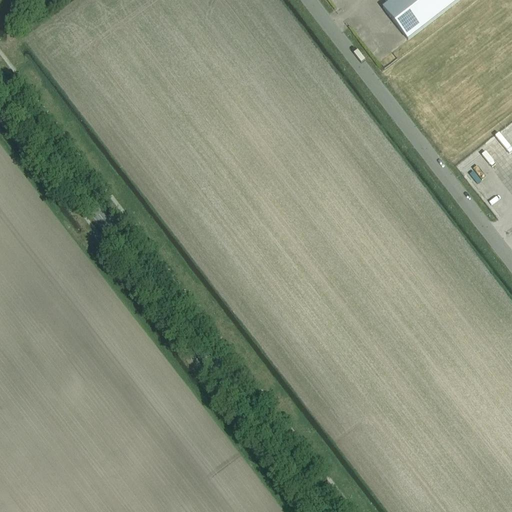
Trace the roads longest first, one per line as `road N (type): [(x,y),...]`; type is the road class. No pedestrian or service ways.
road 1 (secondary): [(326,511),(0,79)]
road 2 (unclassified): [(511,267),(306,0)]
